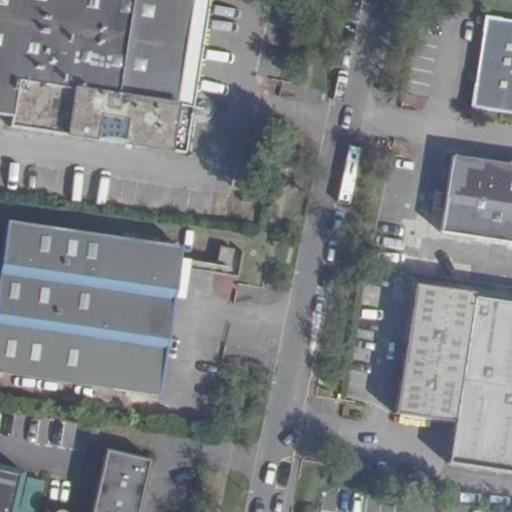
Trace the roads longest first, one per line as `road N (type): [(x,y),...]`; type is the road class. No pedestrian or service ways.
road 1 (residential): [(264,511),(371,0)]
road 2 (unknown): [(252,104),(233,162),(213,175),(0,155)]
road 3 (unknown): [(252,104),(511,142)]
road 4 (unknown): [(305,315),(216,317),(199,332),(195,372)]
road 5 (unknown): [(162,511),(171,483),(193,462),(277,448)]
